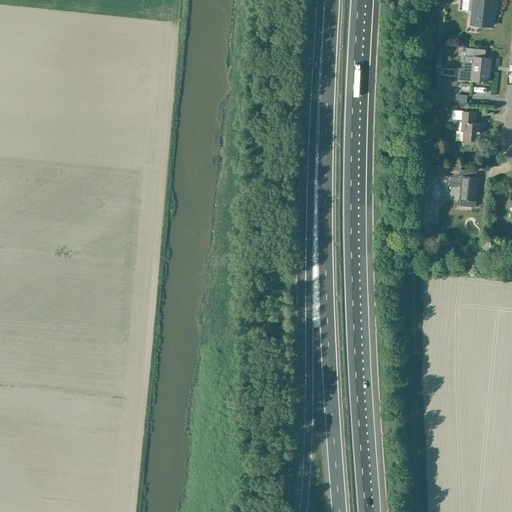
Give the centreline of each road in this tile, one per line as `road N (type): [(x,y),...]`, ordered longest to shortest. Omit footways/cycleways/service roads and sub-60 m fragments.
road 1 (motorway): [(332,0),(324,213),(339,511)]
road 2 (motorway): [(366,511),(352,257),(359,0)]
road 3 (motorway): [(322,0),(302,511)]
